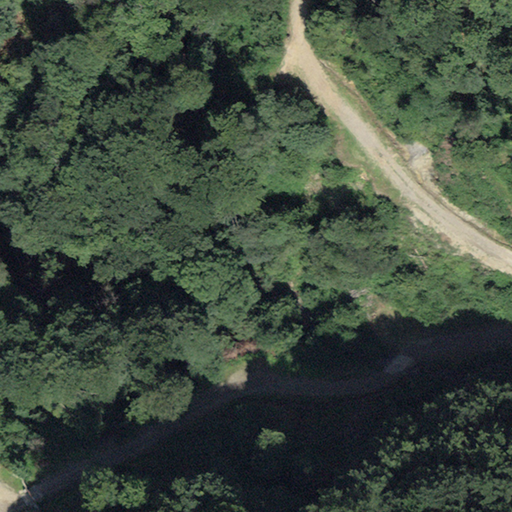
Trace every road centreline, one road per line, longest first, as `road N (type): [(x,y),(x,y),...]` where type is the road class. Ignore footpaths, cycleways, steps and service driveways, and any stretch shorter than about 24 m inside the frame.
road 1 (track): [(511,333),(421,345),(379,382),(247,385),(127,452),(0,504)]
road 2 (track): [(305,0),(304,68),(441,232),(511,259)]
